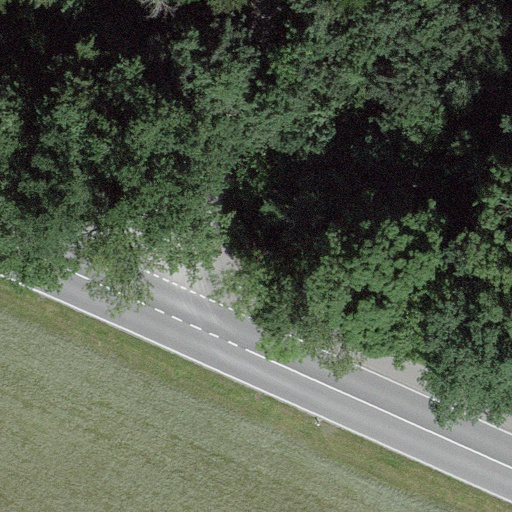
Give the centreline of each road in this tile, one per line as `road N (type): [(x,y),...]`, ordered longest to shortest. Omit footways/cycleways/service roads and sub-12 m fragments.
road 1 (primary): [(0,239),(511,470)]
road 2 (track): [(272,0),(159,312)]
